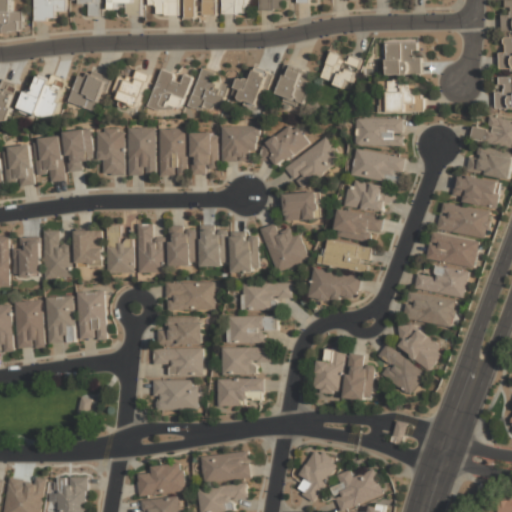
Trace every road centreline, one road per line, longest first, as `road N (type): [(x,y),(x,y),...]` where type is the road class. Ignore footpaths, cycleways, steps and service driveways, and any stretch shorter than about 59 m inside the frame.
road 1 (residential): [(475,21),(364,22),(292,37),(0,54)]
road 2 (residential): [(271,511),(300,348),(326,323),(382,303),(438,146)]
road 3 (tertiary): [(511,241),(410,511)]
road 4 (residential): [(247,197),(72,203),(0,215)]
road 5 (tertiary): [(433,511),(511,301)]
road 6 (residential): [(136,309),(122,446)]
road 7 (residential): [(0,378),(127,364)]
road 8 (residential): [(0,453),(122,446)]
